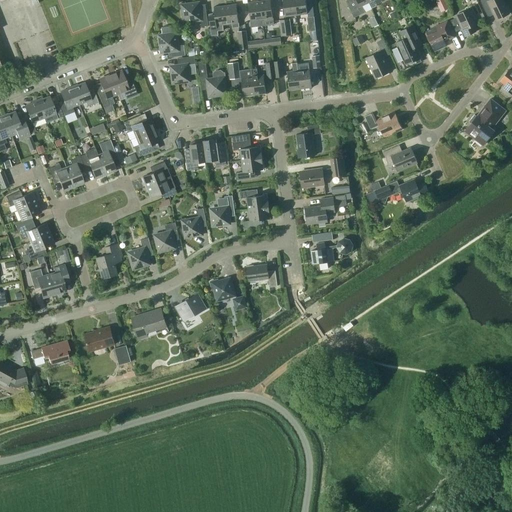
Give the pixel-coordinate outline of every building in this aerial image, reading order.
[(263,0),(259,1),(262,20),(263,26),(274,25),(273,18),(270,0),(263,0)] [(282,0),(285,17),(296,15),(293,0),(282,0)] [(293,0),(296,15),(307,14),(305,0),(293,0)] [(368,2),(367,0),(347,0),(346,1),(354,18),(365,12),(362,5),(368,2)] [(444,0),(438,0),(436,1),(441,11),(448,8),(444,0)] [(508,13),(501,0),(488,0),(487,0),(480,0),(488,17),(494,14),(496,19),(508,13)] [(262,20),(259,1),(248,2),(250,21),(251,27),(263,26),(262,20)] [(200,16),(198,2),(181,5),(184,22),(200,19),(201,26),(208,25),(206,15),(200,16)] [(225,5),(227,24),(232,24),(232,28),(239,27),(236,4),(225,5)] [(227,24),(225,5),(213,7),(214,13),(208,14),(211,36),(218,35),(218,31),(223,30),(223,25),(227,24)] [(479,23),(471,7),(455,15),(456,17),(450,20),(456,31),(461,29),(465,36),(475,31),(473,25),(479,23)] [(399,16),(396,10),(390,14),(392,19),(399,16)] [(372,27),(378,25),(374,16),(368,19),(372,27)] [(315,31),(314,17),(307,17),(309,31),(315,31)] [(291,34),(289,19),(279,21),(281,35),(291,34)] [(454,36),(452,32),(447,21),(425,31),(434,51),(446,45),(444,41),(454,36)] [(419,40),(412,25),(399,32),(402,40),(396,42),(398,46),(392,49),(398,62),(404,59),(406,63),(412,61),(413,64),(419,61),(418,58),(419,57),(413,43),(419,40)] [(174,33),(173,26),(161,27),(162,35),(159,35),(161,52),(172,51),(173,56),(185,55),(183,45),(178,46),(176,33),(174,33)] [(248,48),(246,30),(237,31),(240,49),(248,48)] [(246,30),(248,48),(256,47),(265,46),(264,40),(247,42),(246,30)] [(364,42),(361,35),(352,39),(355,46),(364,42)] [(264,40),(265,46),(281,44),(280,38),(264,40)] [(390,54),(383,39),(376,42),(381,51),(366,58),(375,78),(390,71),(383,57),(390,54)] [(196,71),(194,56),(180,58),(181,65),(170,66),(173,83),(190,81),(189,72),(196,71)] [(320,67),(319,56),(311,57),(313,68),(320,67)] [(207,79),(205,60),(198,61),(200,77),(206,76),(209,96),(226,94),(224,77),(223,72),(220,70),(215,71),(213,73),(213,78),(207,79)] [(274,62),(276,78),(284,77),(282,61),(274,62)] [(276,78),(274,62),(265,63),(267,79),(276,78)] [(297,63),(300,89),(312,87),(309,68),(303,69),(302,62),(297,63)] [(240,78),(238,63),(228,64),(230,79),(240,78)] [(300,89),(297,63),(292,63),(293,70),(287,71),(289,90),(300,89)] [(252,76),(255,95),(266,93),(264,74),(258,75),(257,68),(251,69),(252,76)] [(252,76),(251,69),(240,70),(243,96),(255,95),(252,76)] [(511,71),(509,69),(500,80),(506,85),(505,86),(504,85),(502,88),(511,95),(511,71)] [(110,75),(117,94),(123,91),(126,99),(137,94),(130,78),(125,80),(121,70),(110,75)] [(117,94),(110,75),(98,79),(102,89),(97,91),(103,107),(109,105),(114,103),(111,96),(117,94)] [(84,82),(72,87),(78,104),(85,101),(87,106),(98,102),(93,88),(87,90),(84,82)] [(63,100),(58,102),(63,116),(74,111),(72,106),(78,104),(72,87),(60,92),(63,100)] [(63,116),(58,102),(52,104),(49,96),(37,101),(43,117),(55,113),(57,118),(63,116)] [(505,110),(490,99),(477,116),(474,114),(469,121),(471,123),(465,131),(482,145),(494,130),(491,128),(505,110)] [(42,118),(43,117),(37,101),(25,105),(28,114),(23,116),(23,117),(25,121),(28,129),(29,133),(35,131),(34,128),(31,122),(42,118)] [(28,129),(25,121),(23,117),(18,119),(15,111),(3,116),(11,135),(16,132),(18,138),(29,133),(28,129)] [(402,129),(394,112),(376,120),(377,122),(375,123),(371,113),(365,116),(370,129),(378,125),(383,137),(402,129)] [(11,135),(3,116),(0,117),(0,144),(6,142),(4,137),(11,135)] [(135,137),(154,129),(149,117),(138,122),(136,116),(123,122),(127,132),(133,130),(135,137)] [(123,130),(119,121),(112,124),(115,133),(123,130)] [(367,123),(362,125),(364,134),(370,132),(367,123)] [(320,133),(319,124),(307,126),(308,133),(296,134),(298,150),(297,150),(298,157),(315,155),(312,134),(320,133)] [(154,129),(135,137),(138,144),(133,146),(138,157),(150,151),(148,146),(159,141),(154,129)] [(102,153),(98,155),(105,174),(115,170),(111,160),(117,158),(109,139),(99,144),(102,153)] [(203,141),(206,161),(214,160),(215,166),(226,165),(223,141),(216,142),(216,139),(203,141)] [(206,161),(203,141),(202,141),(203,143),(190,144),(192,156),(185,157),(187,170),(198,169),(197,162),(206,161)] [(242,160),(262,158),(261,150),(259,150),(259,146),(247,148),(246,141),(232,143),(233,150),(240,149),(242,160)] [(44,152),(42,145),(35,147),(38,154),(44,152)] [(388,164),(394,161),(398,170),(416,163),(410,148),(398,153),(395,146),(383,152),(388,164)] [(80,156),(84,168),(90,165),(95,178),(105,174),(98,155),(95,148),(85,151),(86,154),(80,156)] [(136,160),(134,154),(124,158),(127,164),(136,160)] [(49,162),(46,155),(40,157),(42,164),(49,162)] [(85,170),(84,168),(80,156),(70,160),(72,165),(66,167),(73,186),(84,182),(80,172),(85,170)] [(345,174),(343,157),(331,159),(333,176),(345,174)] [(263,166),(262,158),(242,160),(243,172),(237,173),(238,180),(251,178),(250,171),(262,169),(262,166),(263,166)] [(11,167),(9,160),(3,162),(5,169),(11,167)] [(146,187),(165,179),(161,169),(166,167),(164,161),(150,167),(152,173),(142,177),(146,187)] [(73,186),(66,167),(61,169),(59,164),(48,168),(53,183),(59,180),(63,190),(73,186)] [(324,184),(322,168),(300,171),(303,190),(303,187),(324,184)] [(0,183),(2,188),(9,186),(4,174),(0,176),(0,183)] [(165,179),(146,187),(150,197),(160,193),(162,199),(176,193),(174,187),(169,189),(165,179)] [(381,188),(374,190),(378,198),(378,199),(379,201),(385,204),(388,198),(387,197),(396,193),(402,190),(406,201),(420,195),(421,196),(429,193),(424,182),(417,185),(414,179),(399,186),(391,189),(389,184),(381,188)] [(379,182),(371,185),(372,187),(373,190),(373,191),(374,190),(381,188),(379,182)] [(15,204),(17,210),(36,202),(31,192),(22,196),(19,190),(5,196),(10,206),(15,204)] [(249,209),(268,206),(267,198),(266,198),(266,195),(254,196),(253,190),(239,191),(240,198),(247,197),(249,209)] [(378,198),(374,190),(373,191),(365,194),(370,205),(376,202),(375,199),(378,198)] [(345,195),(344,195),(335,196),(336,202),(351,200),(350,192),(345,193),(345,195)] [(235,216),(232,195),(224,196),(225,198),(217,199),(218,208),(210,209),(213,226),(230,223),(229,216),(235,216)] [(335,211),(333,197),(320,199),(321,206),(305,208),(308,227),(308,223),(327,221),(326,212),(335,211)] [(16,229),(19,228),(33,222),(30,216),(40,212),(36,202),(17,210),(21,220),(14,223),(16,229)] [(270,214),(268,206),(249,209),(250,220),(243,221),(244,228),(258,226),(257,219),(269,218),(268,214),(270,214)] [(202,234),(199,217),(182,220),(185,237),(202,234)] [(35,227),(33,222),(19,228),(23,238),(28,235),(30,241),(49,233),(45,223),(35,227)] [(178,235),(175,222),(164,224),(166,232),(154,235),(158,252),(175,247),(172,236),(178,235)] [(332,240),(331,232),(312,235),(313,242),(332,240)] [(49,233),(30,241),(33,247),(25,250),(30,260),(46,253),(44,247),(53,243),(49,233)] [(152,251),(148,237),(140,240),(143,248),(128,252),(133,269),(150,264),(146,252),(152,251)] [(350,239),(343,238),(338,241),(337,245),(325,247),(324,242),(316,243),(317,250),(311,251),(313,264),(319,263),(320,269),(328,268),(327,262),(334,261),(332,248),(336,247),(340,253),(346,254),(352,251),(353,245),(350,239)] [(116,258),(121,257),(123,257),(119,243),(112,245),(110,246),(105,247),(107,254),(96,257),(102,276),(103,278),(109,276),(115,275),(115,274),(118,273),(115,264),(114,261),(114,260),(114,259),(116,258)] [(64,285),(70,283),(64,264),(53,267),(55,273),(48,274),(54,294),(66,291),(64,285)] [(267,271),(266,264),(254,266),(253,265),(246,266),(248,281),(268,278),(269,287),(277,286),(275,270),(267,271)] [(42,297),(54,294),(48,274),(42,276),(40,268),(29,272),(34,289),(39,287),(42,297)] [(236,298),(230,277),(219,280),(218,279),(210,281),(212,290),(214,289),(217,301),(232,296),(236,309),(246,306),(243,296),(236,298)] [(206,308),(197,293),(175,306),(184,321),(206,308)] [(168,328),(161,308),(131,318),(138,340),(148,337),(147,334),(168,328)] [(115,344),(109,326),(99,329),(85,334),(90,351),(115,344)] [(50,363),(55,361),(58,363),(62,362),(63,359),(68,358),(66,351),(69,350),(67,340),(30,351),(32,359),(43,356),(43,357),(48,356),(50,363)] [(130,344),(126,345),(114,348),(119,365),(131,361),(129,355),(133,354),(130,344)] [(16,369),(0,360),(0,380),(13,388),(28,383),(23,367),(16,369)] [(44,384),(40,372),(34,375),(38,387),(44,384)] [(487,478),(478,484),(486,494),(494,487),(487,478)]
